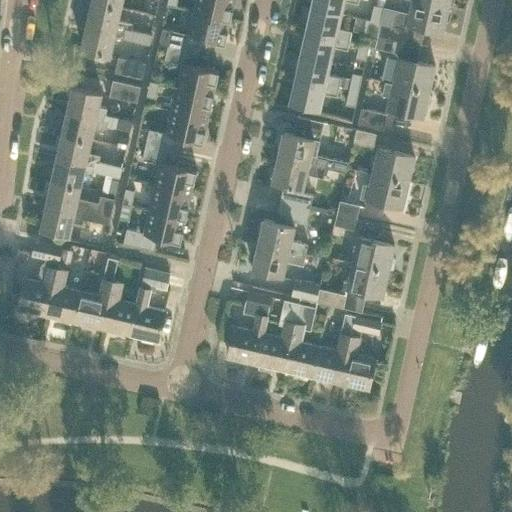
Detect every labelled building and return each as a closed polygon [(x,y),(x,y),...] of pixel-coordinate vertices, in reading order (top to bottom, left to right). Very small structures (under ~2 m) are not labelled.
[(195,0),(193,10),(231,18),(234,0),(195,0)] [(313,0),(312,7),(341,13),(343,0),(348,0),(358,2),(358,0),(313,0)] [(380,22),(378,34),(398,39),(405,41),(409,25),(424,28),(442,32),(445,20),(448,19),(450,11),(448,8),(448,5),(423,0),(411,0),(409,13),(400,11),(395,14),(392,25),(386,24),(380,22)] [(118,20),(121,7),(92,1),(86,24),(124,33),(126,28),(132,29),(133,23),(118,20)] [(374,5),(370,20),(380,23),(384,7),(374,5)] [(341,13),(312,7),(306,30),(349,40),(352,30),(338,27),(341,13)] [(193,10),(188,34),(225,42),(231,18),(193,10)] [(378,34),(380,23),(366,19),(362,35),(377,38),(378,34)] [(86,24),(81,48),(110,55),(114,42),(123,44),(124,37),(136,40),(138,31),(132,29),(126,28),(124,33),(86,24)] [(168,44),(177,46),(181,31),(171,29),(168,44)] [(301,53),(330,60),(333,46),(347,49),(349,40),(306,30),(301,53)] [(138,31),(136,40),(150,43),(152,34),(138,31)] [(377,38),(375,47),(395,51),(398,39),(378,34),(377,38)] [(365,60),(369,44),(359,42),(355,58),(365,60)] [(168,44),(164,59),(174,61),(177,46),(168,44)] [(296,76),(339,86),(341,76),(327,73),(330,60),(301,53),(296,76)] [(115,71),(142,77),(146,62),(119,55),(115,71)] [(396,63),(392,82),(429,90),(430,88),(433,87),(435,79),(432,76),(435,65),(417,61),(398,57),(396,63)] [(176,86),(214,94),(219,70),(182,61),(176,86)] [(359,90),(362,75),(352,73),(349,88),(359,90)] [(296,76),(291,100),(320,107),(323,92),(337,95),(339,86),(296,76)] [(350,79),(342,77),(340,86),(348,88),(350,79)] [(113,79),(110,95),(137,101),(141,85),(113,79)] [(146,95),(156,97),(159,82),(150,80),(146,95)] [(429,90),(392,82),(392,83),(385,81),(383,94),(391,96),(388,108),(423,116),(426,105),(429,104),(431,95),(429,92),(429,90)] [(72,86),(67,111),(104,119),(104,117),(105,113),(106,108),(99,106),(102,93),(72,86)] [(171,109),(208,118),(214,94),(176,86),(171,109)] [(349,88),(346,103),(356,105),(359,90),(349,88)] [(360,108),(357,123),(382,129),(386,114),(360,108)] [(208,118),(171,109),(166,133),(203,142),(208,118)] [(67,111),(62,133),(92,139),(94,129),(105,132),(107,125),(116,127),(119,116),(105,113),(104,117),(104,119),(67,111)] [(280,145),(278,155),(325,166),(325,167),(346,172),(349,162),(311,153),(314,139),(320,140),(324,121),(297,115),(293,133),(284,131),(283,134),(280,135),(278,143),(280,145)] [(119,116),(116,127),(131,131),(133,119),(119,116)] [(146,143),(155,145),(158,130),(149,128),(146,143)] [(356,128),(353,141),(374,145),(377,133),(356,128)] [(86,163),(92,139),(62,133),(57,157),(86,163)] [(126,147),(129,137),(119,134),(117,145),(126,147)] [(146,143),(142,158),(151,160),(155,145),(146,143)] [(379,147),(374,173),(408,181),(414,155),(379,147)] [(273,179),(272,180),(283,183),(279,202),(310,209),(313,195),(302,192),(307,172),(323,176),(325,167),(325,166),(278,155),(275,168),(272,168),(271,177),(273,179)] [(94,165),(86,163),(57,157),(52,180),(81,186),(84,173),(93,175),(94,169),(107,172),(108,162),(96,159),(94,165)] [(154,185),(191,193),(197,169),(160,161),(154,185)] [(122,165),(108,162),(107,172),(119,175),(122,165)] [(374,173),(370,185),(362,183),(359,197),(402,207),(408,181),(374,173)] [(115,194),(119,179),(110,177),(108,188),(96,185),(95,189),(115,194)] [(83,211),(84,207),(98,209),(96,219),(108,222),(111,212),(114,199),(100,195),(98,202),(78,197),(81,186),(52,180),(46,202),(47,202),(83,211)] [(149,209),(186,217),(191,193),(154,185),(149,209)] [(122,203),(132,205),(135,189),(126,187),(122,203)] [(337,211),(357,216),(360,204),(340,200),(339,202),(337,211)] [(47,202),(41,227),(70,233),(73,221),(82,223),(83,218),(95,221),(96,219),(98,209),(84,207),(83,211),(47,202)] [(279,202),(275,221),(264,218),(263,221),(260,222),(258,230),(261,232),(258,242),(307,253),(309,245),(292,241),(296,222),(306,224),(310,209),(279,202)] [(149,209),(144,233),(181,241),(186,217),(149,209)] [(337,211),(334,224),(354,229),(357,216),(337,211)] [(136,230),(126,227),(123,242),(132,245),(136,230)] [(394,245),(359,237),(353,261),(388,270),(389,268),(393,268),(395,258),(392,256),(394,245)] [(18,308),(46,315),(57,267),(62,246),(36,240),(33,254),(45,257),(44,263),(43,262),(40,264),(38,274),(40,274),(41,277),(40,281),(25,277),(18,308)] [(253,265),(252,267),(284,275),(287,258),(305,262),(307,253),(258,242),(256,254),(253,255),(251,263),(253,265)] [(70,262),(73,251),(62,248),(60,259),(70,262)] [(74,321),(102,327),(113,280),(112,280),(118,255),(109,253),(103,278),(99,294),(81,290),(74,321)] [(316,301),(344,307),(362,311),(367,293),(382,296),(388,270),(353,261),(348,282),(343,281),(340,292),(319,287),(316,301)] [(146,266),(142,282),(167,288),(171,272),(146,266)] [(46,315),(74,321),(81,290),(64,286),(67,269),(57,267),(46,315)] [(292,295),(316,301),(319,287),(320,284),(295,279),(292,295)] [(102,327),(129,334),(136,303),(119,299),(123,282),(113,280),(102,327)] [(129,334),(158,341),(165,309),(147,305),(151,289),(140,287),(136,303),(129,334)] [(248,290),(244,305),(242,312),(256,315),(253,329),(235,325),(233,336),(228,356),(256,363),(263,332),(267,315),(268,310),(269,310),(272,296),(248,290)] [(281,336),(263,332),(256,363),(260,364),(259,368),(271,371),(272,366),(283,369),(298,303),(284,299),(278,325),(283,326),(281,336)] [(311,375),(318,345),(300,340),(303,328),(310,330),(316,307),(298,303),(283,369),(311,375)] [(351,334),(352,328),(355,313),(345,311),(341,332),(337,349),(318,344),(318,345),(311,375),(339,382),(351,334)] [(368,389),(375,358),(357,353),(361,336),(362,330),(378,334),(382,320),(355,313),(352,328),(351,334),(339,382),(368,389)] [(224,334),(233,336),(235,325),(227,323),(224,334)]
